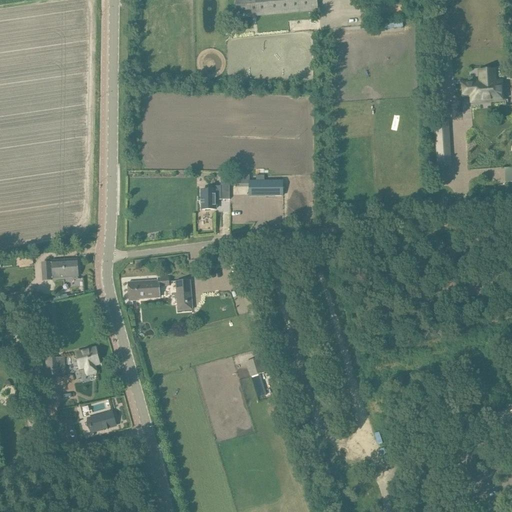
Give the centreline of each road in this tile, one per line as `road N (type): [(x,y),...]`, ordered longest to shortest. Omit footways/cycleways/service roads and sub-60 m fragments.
road 1 (unclassified): [(108,258),(511,195)]
road 2 (tertiary): [(114,0),(108,258)]
road 3 (tertiary): [(148,432),(111,298),(108,258)]
road 4 (unclassified): [(148,432),(0,473)]
